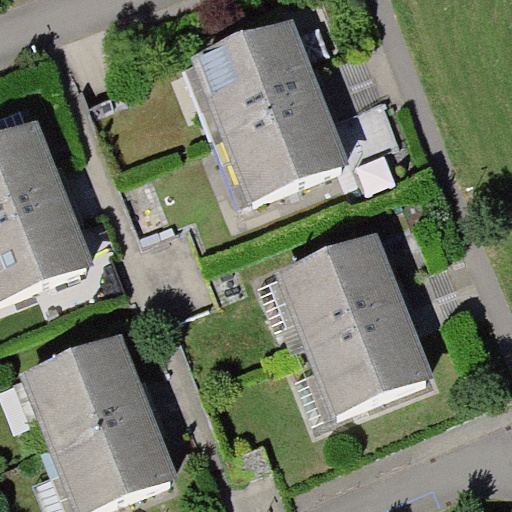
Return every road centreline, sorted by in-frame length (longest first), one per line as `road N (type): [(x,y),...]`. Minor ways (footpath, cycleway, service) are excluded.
road 1 (residential): [(511,339),(377,0)]
road 2 (residential): [(511,450),(376,511)]
road 3 (residential): [(115,0),(0,41)]
